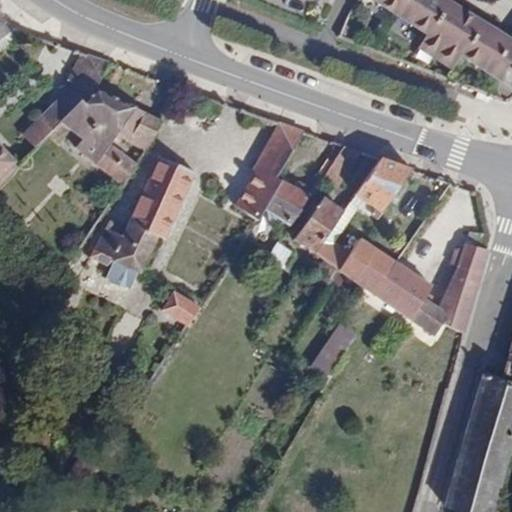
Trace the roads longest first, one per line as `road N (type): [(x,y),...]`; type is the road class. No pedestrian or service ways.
road 1 (tertiary): [(185,62),(511,177)]
road 2 (tertiary): [(432,511),(511,231)]
road 3 (tertiary): [(54,0),(185,62)]
